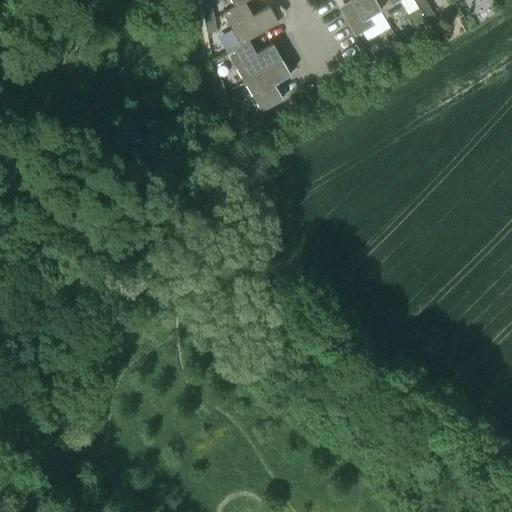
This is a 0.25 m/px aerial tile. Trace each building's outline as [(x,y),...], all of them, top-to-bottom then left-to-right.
[(348,0),(352,5),(340,12),(354,36),(374,25),(368,16),(379,10),(380,10),(373,0),(348,0)] [(373,0),(380,10),(379,10),(384,19),(403,8),(398,0),(373,0)] [(222,13),(239,43),(247,39),(277,22),(268,6),(255,13),(256,15),(253,17),(244,1),(234,6),(222,13)] [(436,20),(426,3),(418,8),(427,25),(436,20)] [(204,21),(214,19),(211,6),(201,8),(204,21)] [(214,19),(204,21),(206,33),(216,32),(214,19)] [(413,42),(410,36),(402,34),(396,38),(402,48),(413,42)] [(247,39),(239,43),(226,51),(243,81),(281,59),(272,43),(259,51),(260,53),(256,55),(247,39)] [(261,111),(264,109),(282,99),(272,82),(276,80),(277,82),(290,74),(281,59),(243,81),(261,111)] [(215,95),(225,93),(221,80),(211,83),(215,95)] [(225,93),(215,95),(218,108),(228,105),(225,93)]
